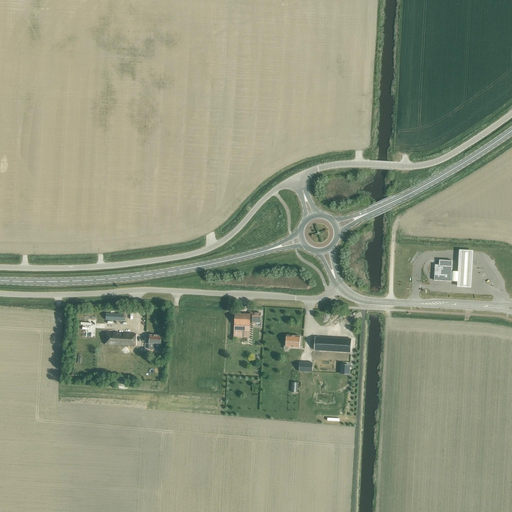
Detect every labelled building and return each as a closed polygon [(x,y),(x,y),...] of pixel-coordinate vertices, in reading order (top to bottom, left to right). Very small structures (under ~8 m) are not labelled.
[(473,251),(459,250),(458,272),(452,271),(451,281),(457,282),(457,287),(470,287),(473,251)] [(439,260),(439,265),(435,264),(434,280),(451,281),(452,271),(452,261),(439,260)] [(235,325),(234,337),(245,338),(246,331),(250,332),(250,326),(251,314),(249,314),(235,313),(235,325)] [(253,313),(252,322),(261,323),(261,313),(253,313)] [(357,313),(347,319),(349,322),(359,317),(357,313)] [(104,345),(135,346),(136,334),(105,332),(104,345)] [(149,335),(148,348),(160,349),(161,335),(149,335)] [(285,342),(284,349),(289,349),(289,347),(300,347),(301,336),(287,335),(286,342),(285,342)] [(351,352),(351,340),(351,339),(315,337),(315,350),(351,352)] [(300,362),(299,371),(312,372),(313,363),(300,362)] [(349,365),(340,364),(340,373),(349,374),(349,365)]
